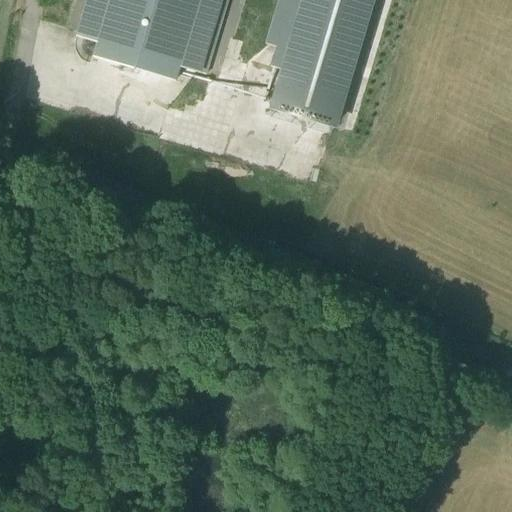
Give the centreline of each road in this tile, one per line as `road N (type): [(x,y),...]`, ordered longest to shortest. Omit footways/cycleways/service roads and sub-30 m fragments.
road 1 (track): [(5,166),(304,297),(511,401)]
road 2 (track): [(5,166),(36,318)]
